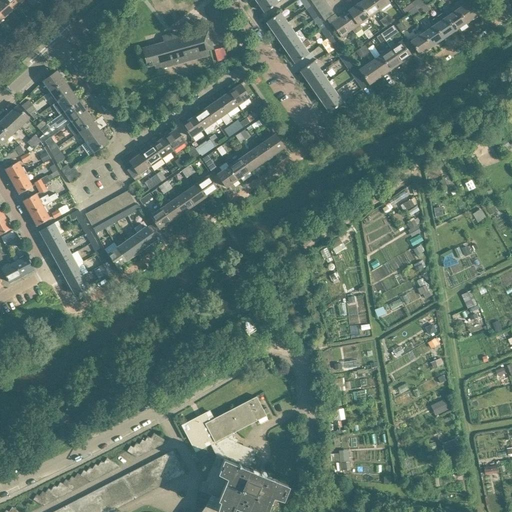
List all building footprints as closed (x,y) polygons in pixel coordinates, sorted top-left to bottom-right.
[(0,0),(1,1),(0,1),(0,13),(4,17),(14,8),(7,0),(0,0)] [(23,0),(7,0),(14,8),(23,0)] [(275,0),(259,0),(257,2),(264,12),(278,3),(275,0)] [(306,0),(300,0),(307,9),(311,6),(306,0)] [(324,0),(318,0),(313,4),(316,8),(326,1),(324,0)] [(371,0),(362,0),(358,3),(369,17),(379,10),(371,0)] [(387,0),(371,0),(379,10),(389,3),(387,0)] [(423,0),(414,0),(412,2),(415,6),(417,9),(421,6),(426,3),(423,0)] [(326,1),(316,8),(319,12),(329,6),(326,1)] [(469,1),(457,9),(466,22),(478,14),(469,1)] [(348,10),(348,11),(353,17),(358,24),(361,29),(362,28),(359,24),(369,17),(358,3),(348,10)] [(421,6),(425,13),(430,9),(426,3),(421,6)] [(311,6),(307,9),(313,19),(317,16),(311,6)] [(329,6),(319,12),(322,16),(332,10),(329,6)] [(421,6),(417,9),(419,13),(421,15),(425,13),(421,6)] [(442,12),(455,30),(466,22),(457,9),(446,17),(442,12)] [(332,10),(322,16),(325,21),(327,19),(335,14),(334,14),(332,10)] [(332,23),(342,36),(352,29),(355,34),(361,29),(358,24),(353,17),(348,11),(338,18),(330,23),(331,24),(332,23)] [(266,22),(273,32),(287,23),(280,12),(266,22)] [(434,25),(443,38),(455,30),(442,12),(431,20),(434,25)] [(335,14),(327,19),(330,23),(338,18),(335,14)] [(388,14),(384,17),(389,23),(393,20),(388,14)] [(317,16),(313,19),(320,29),(325,27),(317,16)] [(389,23),(384,17),(379,20),(385,27),(389,23)] [(401,21),(400,22),(396,25),(401,32),(406,28),(401,21)] [(287,23),(273,32),(281,42),(294,33),(287,23)] [(393,25),(381,34),(385,41),(398,32),(393,25)] [(434,25),(422,33),(431,46),(443,38),(434,25)] [(325,27),(320,29),(327,39),(321,43),(322,44),(332,37),(325,27)] [(363,32),(368,38),(373,35),(368,28),(363,32)] [(200,52),(210,49),(206,31),(203,32),(203,31),(201,32),(179,39),(178,33),(171,35),(163,37),(164,43),(153,46),(143,49),(148,66),(154,64),(155,69),(201,56),(200,52)] [(281,42),(288,53),(301,43),(294,33),(281,42)] [(422,33),(411,41),(420,54),(431,46),(422,33)] [(381,34),(376,37),(381,44),(385,41),(381,34)] [(332,37),(322,44),(328,52),(338,46),(332,37)] [(301,43),(288,53),(295,63),(308,54),(304,48),(310,44),(307,39),(301,43)] [(400,63),(411,55),(401,41),(390,48),(400,63)] [(364,45),(360,48),(365,55),(369,52),(364,45)] [(338,46),(328,52),(328,53),(334,49),(341,59),(345,56),(338,46)] [(365,55),(360,48),(356,51),(361,58),(365,55)] [(390,48),(380,55),(390,70),(400,63),(390,48)] [(380,55),(370,62),(380,77),(390,70),(380,55)] [(345,56),(341,59),(347,69),(352,66),(345,56)] [(300,71),(307,81),(321,71),(314,61),(300,71)] [(370,62),(359,69),(369,84),(380,77),(370,62)] [(352,66),(347,69),(354,79),(359,76),(352,66)] [(57,71),(43,81),(50,91),(64,81),(57,71)] [(321,71),(307,81),(314,91),(328,82),(321,71)] [(359,76),(354,79),(356,81),(362,89),(366,86),(359,76)] [(72,91),(64,81),(50,91),(57,102),(72,91)] [(328,82),(314,91),(322,101),(335,92),(328,82)] [(240,84),(229,92),(238,105),(250,97),(243,87),(241,84),(240,84)] [(128,99),(134,94),(131,89),(124,94),(128,99)] [(59,114),(60,115),(65,112),(79,102),(72,91),(57,102),(52,105),(59,114)] [(229,92),(217,100),(231,121),(232,120),(227,113),(238,105),(229,92)] [(335,92),(322,101),(329,112),(342,102),(335,92)] [(21,105),(25,109),(32,104),(29,100),(21,105)] [(217,100),(206,108),(215,121),(220,117),(226,125),(231,121),(217,100)] [(56,127),(69,118),(72,121),(67,125),(86,112),(79,102),(65,112),(60,115),(59,114),(47,123),(47,124),(40,130),(44,134),(50,128),(54,125),(56,127)] [(32,104),(25,109),(29,113),(35,109),(32,104)] [(17,105),(8,114),(20,127),(29,118),(17,105)] [(247,117),(248,119),(250,122),(257,117),(261,114),(257,107),(252,110),(254,112),(247,117)] [(206,108),(194,116),(203,129),(207,134),(219,126),(215,121),(206,108)] [(86,112),(67,125),(74,135),(79,132),(93,121),(86,112)] [(8,114),(0,121),(0,123),(11,135),(20,127),(8,114)] [(182,124),(188,132),(192,137),(203,129),(194,116),(182,124)] [(268,123),(263,116),(258,119),(264,126),(268,123)] [(233,123),(238,130),(243,127),(250,122),(248,119),(247,117),(239,122),(238,120),(233,123)] [(36,126),(40,130),(47,124),(47,123),(43,119),(36,126)] [(93,121),(79,132),(86,142),(101,132),(93,121)] [(0,123),(0,142),(2,144),(11,135),(0,123)] [(238,130),(233,123),(224,129),(229,136),(238,130)] [(176,128),(164,137),(173,150),(185,142),(176,128)] [(245,130),(240,133),(245,140),(249,136),(245,130)] [(101,132),(86,142),(94,152),(108,142),(101,132)] [(245,140),(240,133),(236,136),(241,142),(245,140)] [(35,134),(31,138),(37,144),(41,141),(35,134)] [(275,134),(263,142),(272,155),(284,147),(275,134)] [(215,135),(210,138),(211,139),(210,139),(215,146),(220,143),(215,135)] [(45,141),(51,152),(58,147),(58,146),(51,136),(45,141)] [(164,137),(152,145),(162,158),(173,150),(164,137)] [(37,144),(31,138),(27,142),(30,145),(26,148),(30,152),(37,144)] [(205,140),(194,148),(198,154),(199,155),(200,154),(202,156),(215,146),(210,139),(211,139),(210,138),(206,141),(205,140)] [(263,142),(252,150),(261,163),(272,155),(263,142)] [(1,160),(4,165),(24,153),(20,145),(15,148),(16,150),(1,160)] [(152,145),(141,152),(151,166),(162,158),(152,145)] [(221,145),(217,148),(222,156),(227,152),(221,145)] [(198,154),(194,148),(193,146),(187,150),(190,155),(189,157),(191,160),(199,155),(198,154)] [(58,147),(51,152),(54,157),(61,151),(58,147)] [(252,150),(240,158),(249,171),(261,163),(252,150)] [(44,162),(50,158),(47,152),(40,156),(44,162)] [(133,178),(141,172),(151,166),(141,152),(129,161),(133,166),(127,170),(133,178)] [(30,159),(27,154),(20,158),(23,162),(30,159)] [(216,167),(208,154),(202,159),(210,171),(216,167)] [(179,158),(175,161),(180,168),(180,169),(184,166),(184,165),(179,158)] [(240,158),(229,166),(238,179),(249,171),(240,158)] [(18,161),(5,169),(12,181),(25,174),(18,161)] [(67,164),(61,169),(64,174),(65,175),(65,176),(69,182),(79,175),(75,169),(75,168),(74,166),(71,168),(70,168),(67,164)] [(195,172),(190,164),(181,170),(186,178),(195,172)] [(217,174),(220,179),(226,187),(238,179),(229,166),(217,174)] [(47,176),(50,181),(60,175),(57,170),(47,176)] [(160,170),(156,173),(161,181),(166,178),(160,170)] [(144,182),(149,189),(161,181),(156,173),(144,182)] [(25,174),(12,181),(19,194),(32,186),(25,174)] [(208,175),(197,183),(206,197),(217,188),(208,175)] [(37,188),(44,184),(50,181),(47,176),(35,183),(37,188)] [(167,180),(162,183),(167,191),(172,187),(167,180)] [(162,183),(158,186),(161,191),(163,194),(167,191),(162,183)] [(197,183),(185,192),(194,205),(206,197),(197,183)] [(44,184),(37,188),(40,193),(46,189),(44,184)] [(128,190),(122,193),(129,205),(134,202),(128,190)] [(36,193),(23,200),(30,213),(43,206),(51,201),(58,197),(55,192),(49,196),(48,195),(39,200),(36,193)] [(185,192),(173,199),(183,213),(194,205),(185,192)] [(122,193),(116,197),(123,208),(129,205),(122,193)] [(146,195),(139,199),(143,204),(149,199),(146,195)] [(116,197),(111,199),(118,211),(123,208),(116,197)] [(404,203),(407,208),(416,204),(413,198),(404,203)] [(111,199),(106,202),(112,214),(118,211),(111,199)] [(173,199),(162,208),(171,221),(183,213),(173,199)] [(106,202),(101,205),(107,217),(112,214),(106,202)] [(101,205),(96,208),(102,220),(107,217),(101,205)] [(136,205),(126,210),(128,215),(138,210),(136,205)] [(37,225),(50,218),(43,206),(30,213),(37,225)] [(481,206),(472,211),(478,220),(486,215),(481,206)] [(440,207),(433,208),(435,217),(441,215),(440,207)] [(96,208),(91,211),(97,222),(102,220),(96,208)] [(162,208),(151,215),(150,215),(159,229),(171,221),(162,208)] [(78,209),(69,214),(72,219),(76,217),(80,223),(84,220),(78,209)] [(54,218),(61,214),(59,210),(52,214),(54,218)] [(126,210),(114,216),(117,221),(128,215),(126,210)] [(91,211),(85,214),(92,225),(97,222),(91,211)] [(4,216),(0,218),(0,234),(11,228),(4,216)] [(114,216),(103,223),(106,228),(109,226),(110,227),(114,225),(118,232),(119,231),(123,238),(125,237),(122,230),(121,230),(116,222),(117,221),(114,216)] [(84,220),(80,223),(85,233),(90,230),(84,220)] [(53,223),(40,231),(45,241),(59,234),(53,223)] [(103,223),(93,228),(96,233),(106,228),(103,223)] [(147,226),(137,233),(146,246),(156,239),(147,226)] [(420,232),(416,226),(408,231),(411,237),(420,232)] [(90,230),(85,233),(91,243),(96,240),(90,230)] [(137,233),(127,240),(136,253),(146,246),(137,233)] [(421,233),(410,239),(413,244),(423,238),(421,233)] [(59,234),(45,241),(51,252),(65,244),(59,234)] [(337,236),(329,241),(332,247),(341,242),(337,236)] [(96,240),(91,243),(96,253),(101,251),(96,240)] [(127,240),(117,247),(127,260),(136,253),(127,240)] [(65,244),(51,252),(57,262),(71,255),(65,244)] [(470,253),(467,246),(461,249),(464,256),(470,253)] [(11,247),(7,249),(10,256),(15,254),(11,247)] [(117,247),(107,254),(117,267),(127,260),(117,247)] [(101,251),(96,253),(102,264),(107,261),(101,251)] [(19,259),(13,262),(21,276),(34,269),(26,254),(18,258),(19,259)] [(71,255),(57,262),(63,273),(77,265),(71,255)] [(107,261),(102,264),(98,266),(103,275),(112,270),(107,261)] [(1,267),(4,273),(9,282),(21,276),(13,262),(9,265),(8,263),(1,267)] [(77,265),(63,273),(69,283),(83,275),(77,265)] [(88,273),(83,275),(69,283),(74,294),(88,286),(85,280),(91,278),(88,273)] [(424,298),(432,295),(427,283),(419,286),(424,298)] [(473,295),(465,299),(468,306),(476,303),(473,295)] [(377,316),(385,313),(382,306),(375,309),(377,316)] [(492,323),(496,333),(501,331),(498,321),(492,323)] [(436,324),(428,328),(431,334),(439,331),(436,324)] [(253,325),(245,330),(248,335),(256,330),(253,325)] [(503,367),(495,371),(498,376),(505,373),(503,367)] [(263,409),(256,396),(213,419),(209,411),(187,423),(192,431),(187,434),(195,451),(210,444),(216,456),(209,474),(202,492),(207,495),(205,500),(198,511),(236,511),(239,506),(248,510),(246,511),(264,511),(273,491),(283,495),(288,485),(249,469),(256,451),(237,443),(238,440),(233,438),(231,434),(266,415),(265,414),(263,409)] [(446,398),(431,405),(436,415),(450,408),(446,398)] [(343,408),(333,409),(333,418),(344,417),(343,408)] [(154,433),(151,438),(150,438),(158,443),(157,443),(160,445),(161,445),(164,439),(154,433)] [(147,436),(145,441),(144,441),(152,446),(154,448),(157,443),(158,443),(150,438),(151,438),(147,436)] [(139,445),(146,449),(149,451),(152,446),(144,441),(145,441),(142,440),(139,445)] [(133,448),(140,452),(143,454),(146,449),(139,445),(136,443),(133,448)] [(140,452),(133,448),(131,446),(127,452),(137,457),(140,452)] [(170,455),(169,467),(179,473),(184,470),(174,453),(170,455)] [(107,458),(104,463),(111,467),(110,468),(113,469),(117,464),(107,458)] [(101,461),(98,466),(105,470),(105,471),(107,473),(110,468),(111,467),(104,463),(101,461)] [(95,464),(92,469),(99,473),(99,474),(102,476),(105,471),(105,470),(98,466),(95,464)] [(501,465),(484,465),(484,473),(501,472),(501,465)] [(86,472),(93,476),(93,477),(96,479),(99,474),(99,473),(92,469),(89,467),(86,472)] [(164,470),(174,476),(174,477),(175,478),(179,473),(169,467),(164,470)] [(80,476),(87,480),(90,482),(93,477),(93,476),(86,472),(84,470),(80,476)] [(170,481),(174,477),(174,476),(164,470),(158,473),(168,479),(168,480),(170,481)] [(77,473),(74,478),(81,483),(83,485),(87,480),(80,476),(77,473)] [(168,480),(168,479),(158,473),(152,476),(162,482),(162,483),(165,484),(168,480)] [(71,476),(68,481),(75,486),(78,488),(81,483),(74,478),(71,476)] [(162,483),(162,482),(152,476),(146,479),(156,485),(156,486),(159,487),(162,483)] [(65,479),(62,483),(70,488),(72,490),(75,486),(68,481),(65,479)] [(156,486),(156,485),(146,479),(140,482),(150,488),(150,489),(153,490),(156,486)] [(57,487),(64,492),(66,494),(70,488),(62,483),(60,482),(57,487)] [(147,493),(150,489),(150,488),(140,482),(134,485),(144,491),(144,492),(147,493)] [(54,485),(51,490),(58,495),(61,497),(64,492),(57,487),(54,485)] [(134,485),(129,487),(139,494),(138,495),(141,496),(144,492),(144,491),(134,485)] [(129,487),(123,491),(133,497),(133,498),(135,499),(138,495),(139,494),(129,487)] [(48,488),(45,493),(52,498),(55,500),(58,495),(51,490),(48,488)] [(39,496),(46,501),(49,503),(52,498),(45,493),(42,491),(39,496)] [(123,491),(117,494),(127,500),(127,501),(129,502),(133,498),(133,497),(123,491)] [(46,501),(39,496),(37,494),(33,499),(43,506),(46,501)] [(117,494),(111,497),(121,503),(121,504),(124,505),(127,501),(127,500),(117,494)] [(111,497),(105,500),(115,506),(115,507),(118,508),(121,504),(121,503),(111,497)] [(115,507),(115,506),(105,500),(100,503),(109,509),(109,510),(112,511),(115,507)] [(107,511),(109,510),(109,509),(100,503),(94,506),(103,511),(107,511)]
